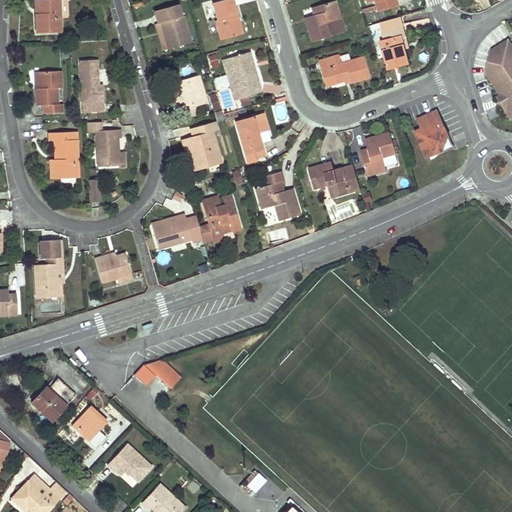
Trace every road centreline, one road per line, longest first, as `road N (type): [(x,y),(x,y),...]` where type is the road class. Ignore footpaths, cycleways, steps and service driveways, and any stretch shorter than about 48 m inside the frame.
road 1 (residential): [(1,54),(26,191),(69,224),(117,221),(148,190),(157,154),(114,0)]
road 2 (tertiary): [(25,348),(274,265),(445,193)]
road 3 (residential): [(271,0),(300,95),(320,116),(346,117),(459,72)]
road 4 (residential): [(0,419),(99,511)]
